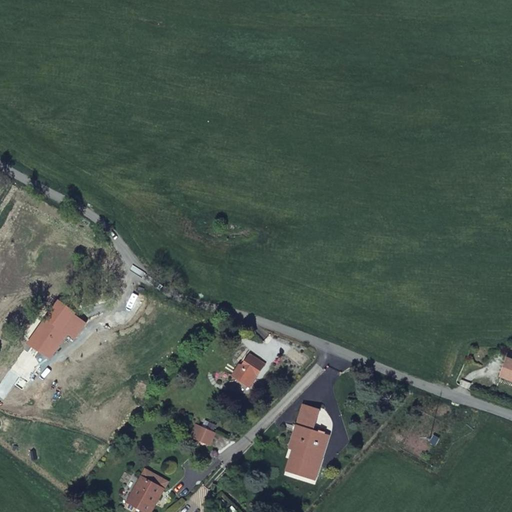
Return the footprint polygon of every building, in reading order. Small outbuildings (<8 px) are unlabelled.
[(60,303),(31,344),(51,357),(60,344),(68,331),(65,329),(79,307),(72,301),(67,308),(60,303)] [(51,357),(58,360),(63,363),(70,349),(60,344),(51,357)] [(268,364),(252,353),(234,378),(250,389),(268,364)] [(511,361),(506,359),(498,377),(511,382),(511,361)] [(294,423),(294,425),(302,428),(293,451),(299,453),(292,474),(314,482),(322,460),(317,458),(326,433),(321,432),(319,436),(313,434),(314,430),(321,411),(305,406),(298,424),(294,423)] [(210,446),(215,432),(200,425),(194,440),(210,446)] [(302,428),(294,425),(286,449),(293,451),(302,428)] [(317,458),(322,460),(330,435),(326,433),(317,458)] [(433,435),(428,443),(435,447),(439,439),(433,435)] [(299,453),(293,451),(287,472),(292,474),(299,453)] [(149,511),(151,511),(170,481),(147,469),(129,501),(149,511)]
